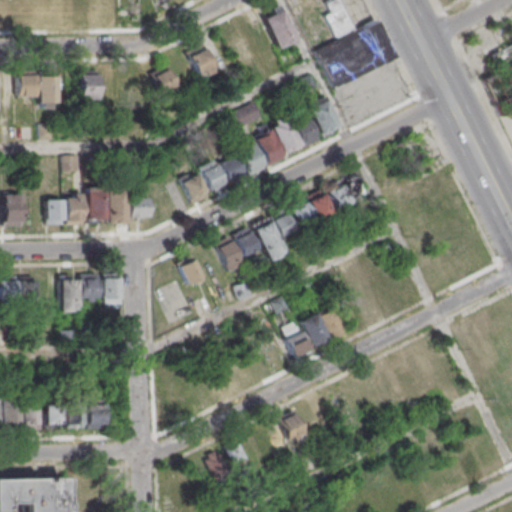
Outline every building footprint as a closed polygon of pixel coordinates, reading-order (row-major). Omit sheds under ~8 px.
[(137,0),(126,0),(126,14),(137,14),(137,0)] [(350,26),(335,0),(323,0),(321,1),(326,10),(320,14),(331,36),(350,26)] [(293,39),(277,6),(258,15),(274,49),(293,39)] [(329,87),(390,56),(371,19),(310,50),(329,87)] [(235,63),(253,53),(238,26),(220,35),(235,63)] [(494,103),(511,94),(511,42),(488,54),(497,71),(482,78),(494,103)] [(183,53),(195,78),(212,69),(201,45),(183,53)] [(148,73),(156,97),(175,90),(167,67),(148,73)] [(75,97),(95,97),(94,70),(74,71),(75,97)] [(118,72),(118,92),(142,92),(142,72),(118,72)] [(34,107),(53,106),(53,73),(13,73),(13,96),(34,96),(34,107)] [(295,82),(300,91),(312,83),(307,75),(295,82)] [(334,129),(320,94),(302,102),(316,136),(334,129)] [(257,115),(250,102),(226,115),(233,129),(257,115)] [(265,122),(281,153),(313,136),(304,118),(287,127),(281,114),(265,122)] [(263,163),(278,155),(265,129),(249,136),(263,163)] [(410,135),(423,160),(393,175),(381,149),(410,135)] [(231,148),(244,175),(260,167),(247,140),(231,148)] [(58,171),(79,171),(79,154),(58,154),(58,171)] [(224,182),(240,175),(231,155),(215,162),(224,182)] [(194,168),(207,192),(222,185),(208,160),(194,168)] [(350,200),(366,192),(356,171),(340,179),(350,200)] [(177,181),(187,203),(204,195),(193,173),(177,181)] [(348,202),(337,182),(321,191),(331,210),(348,202)] [(100,223),(121,223),(121,188),(100,188),(81,188),(81,222),(100,222),(100,223)] [(328,214),(320,191),(304,197),(312,220),(328,214)] [(0,225),(17,226),(17,192),(0,192),(0,225)] [(60,192),(60,197),(41,197),(42,224),(78,223),(78,192),(60,192)] [(126,216),(148,216),(148,197),(126,197),(126,216)] [(288,201),(290,227),(306,225),(304,200),(288,201)] [(263,261),(281,253),(274,238),(291,231),(281,209),(266,216),(268,219),(249,227),(263,261)] [(210,242),(221,269),(237,262),(235,258),(254,250),(244,227),(210,242)] [(173,260),(181,285),(199,279),(190,254),(173,260)] [(117,272),(99,272),(99,306),(117,306),(117,272)] [(94,298),(94,274),(55,274),(55,311),(74,311),(74,298),(94,298)] [(30,276),(0,275),(0,297),(30,298),(30,276)] [(364,322),(382,313),(365,280),(347,289),(364,322)] [(326,344),(324,338),(341,332),(331,305),(293,319),(294,321),(277,327),(280,335),(260,343),(268,365),(326,344)] [(0,428),(38,428),(37,399),(17,400),(17,397),(0,397),(0,428)] [(60,426),(101,427),(101,401),(60,401),(60,399),(41,399),(41,427),(60,427),(60,426)] [(302,435),(292,411),(272,419),(282,443),(302,435)] [(205,457),(216,477),(245,461),(235,441),(205,457)] [(0,511),(0,480),(36,480),(36,484),(43,483),(43,479),(59,479),(60,504),(62,504),(62,511),(0,511)]
